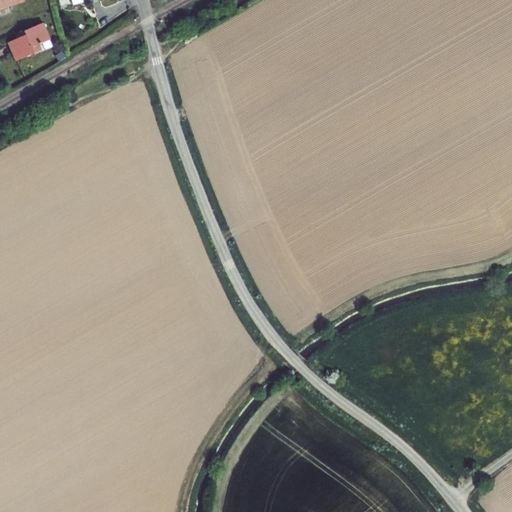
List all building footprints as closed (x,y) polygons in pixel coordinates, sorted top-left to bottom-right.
[(0,0),(0,8),(8,6),(24,1),(23,0),(0,0)] [(0,8),(0,15),(9,12),(8,6),(0,8)] [(24,32),(26,36),(34,54),(42,51),(40,46),(43,45),(42,44),(50,41),(43,24),(24,32)] [(34,54),(26,36),(19,39),(8,43),(16,62),(34,54)] [(53,47),(50,41),(42,44),(43,45),(45,51),(53,47)] [(65,58),(62,52),(55,56),(59,62),(65,58)]
